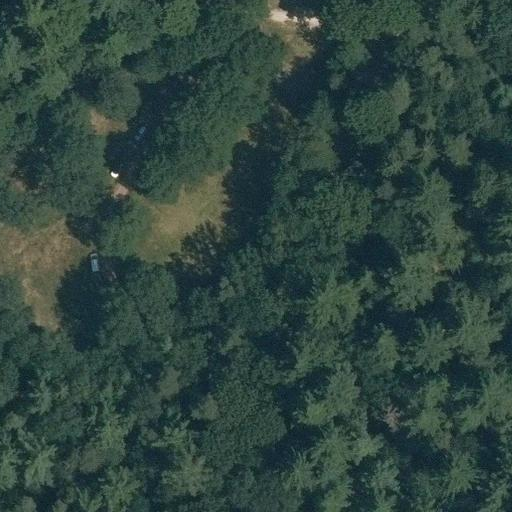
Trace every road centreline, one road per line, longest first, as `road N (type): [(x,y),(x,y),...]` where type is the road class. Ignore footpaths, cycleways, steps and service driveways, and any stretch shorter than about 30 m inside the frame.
road 1 (track): [(361,25),(198,511)]
road 2 (track): [(361,25),(0,16)]
